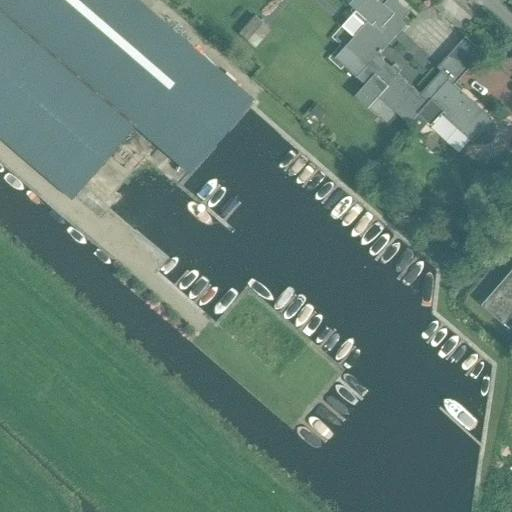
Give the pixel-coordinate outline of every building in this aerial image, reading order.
[(132,129),(187,175),(250,102),(132,0),(0,0),(0,140),(70,201),(132,129)] [(367,23),(334,59),(364,86),(385,61),(379,56),(405,26),(401,22),(409,13),(393,0),(387,0),(383,5),(377,0),(353,0),(348,5),(367,23)] [(253,18),(237,35),(252,49),(268,31),(253,18)] [(464,38),(447,58),(465,74),(482,54),(464,38)] [(418,115),(409,125),(427,124),(441,115),(471,143),(472,142),(483,146),(490,144),(495,138),(497,130),(494,123),(491,120),(492,120),(465,74),(447,58),(420,95),(419,96),(428,104),(417,115),(418,115)] [(365,87),(354,98),(367,110),(377,99),(392,111),(408,126),(409,125),(418,115),(417,115),(428,104),(419,96),(420,95),(412,88),(384,64),(386,62),(385,61),(364,86),(365,87)] [(324,113),(315,106),(309,114),(318,121),(324,113)] [(511,271),(481,306),(498,321),(503,326),(504,325),(511,331),(511,271)]
